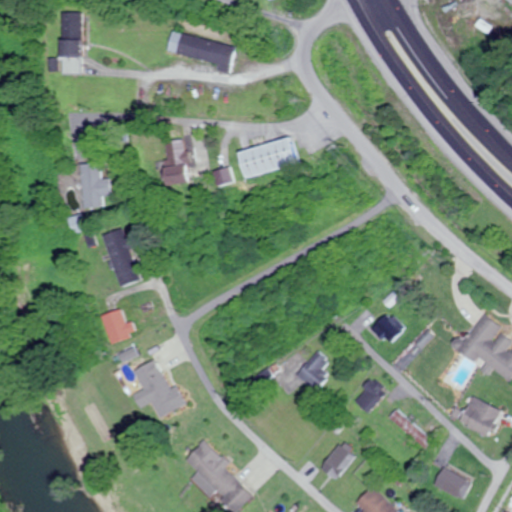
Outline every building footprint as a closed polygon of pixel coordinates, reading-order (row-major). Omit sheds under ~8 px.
[(68,12),(67,74),(88,74),(88,12),(68,12)] [(172,54),(234,68),(239,46),(177,32),(172,54)] [(241,152),(248,178),(300,165),(294,139),(241,152)] [(170,187),(195,184),(189,140),(169,143),(172,161),(166,162),(170,187)] [(116,180),(107,180),(106,165),(87,165),(89,209),(109,209),(109,197),(117,197),(116,180)] [(216,174),(221,188),(238,182),(233,168),(216,174)] [(89,216),(73,220),(77,235),(93,231),(89,216)] [(110,235),(126,287),(147,281),(131,229),(110,235)] [(138,323),(131,324),(127,310),(107,316),(114,345),(142,338),(138,323)] [(374,328),(392,344),(407,328),(389,311),(374,328)] [(511,381),(511,335),(485,314),(458,349),(477,364),(481,359),(487,364),(483,370),(488,374),(494,367),(511,381)] [(326,368),(333,361),(323,351),(301,374),(319,391),(333,376),(326,368)] [(158,413),(182,403),(164,359),(140,369),(158,413)] [(359,401),(371,412),(391,391),(375,376),(366,387),(370,390),(359,401)] [(462,424),(494,436),(504,410),(473,397),(462,424)] [(436,443),(401,409),(394,416),(429,450),(436,443)] [(258,496),(207,443),(190,459),(203,472),(196,479),(215,498),(223,490),(243,511),(258,496)] [(325,468),(341,480),(360,457),(344,444),(325,468)] [(437,485),(466,501),(476,482),(447,467),(437,485)] [(402,511),(377,487),(361,503),(370,511),(402,511)]
